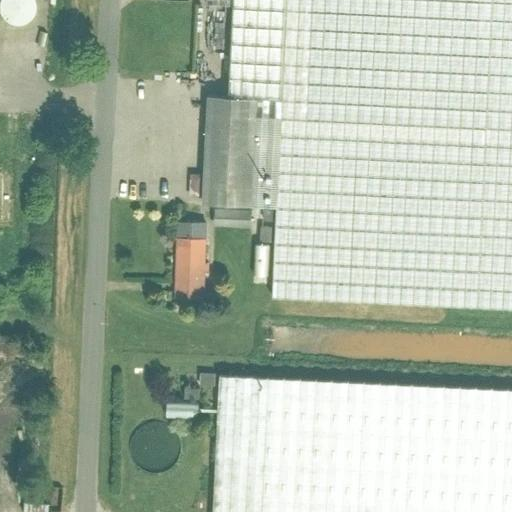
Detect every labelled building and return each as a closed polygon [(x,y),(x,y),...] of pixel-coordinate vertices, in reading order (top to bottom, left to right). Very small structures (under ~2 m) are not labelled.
[(10,19),(14,19),(17,19),(20,18),(23,16),(26,13),(29,10),(30,7),(31,4),(32,0),(31,0),(0,0),(0,13),(2,15),(5,18),(7,19),(10,19)] [(233,4),(229,96),(282,99),(277,207),(273,296),(511,307),(511,0),(207,0),(207,3),(233,4)] [(282,99),(229,96),(209,95),(204,203),(277,207),(282,99)] [(249,226),(250,209),(214,207),(213,225),(249,226)] [(202,299),(204,224),(176,223),(174,298),(202,299)] [(259,227),(258,273),(268,273),(268,255),(273,256),(274,227),(259,227)] [(200,384),(215,385),(216,374),(200,373),(200,384)] [(511,511),(511,388),(220,374),(213,511),(511,511)] [(185,388),(185,398),(199,398),(200,388),(185,388)]
